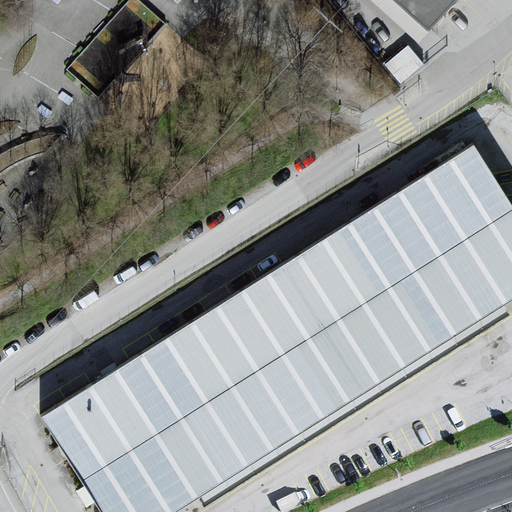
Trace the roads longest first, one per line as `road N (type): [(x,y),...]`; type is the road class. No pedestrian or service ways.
road 1 (residential): [(0,380),(511,44)]
road 2 (motorway): [(0,183),(170,0)]
road 3 (motorway): [(88,0),(0,93)]
